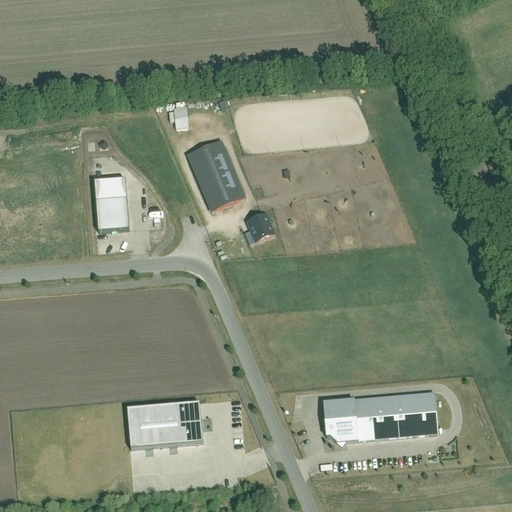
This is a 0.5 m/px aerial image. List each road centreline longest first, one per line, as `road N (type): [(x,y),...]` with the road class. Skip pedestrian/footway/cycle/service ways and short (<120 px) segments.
road 1 (unclassified): [(511,259),(402,0)]
road 2 (residential): [(310,511),(206,262)]
road 3 (residential): [(206,262),(0,278)]
